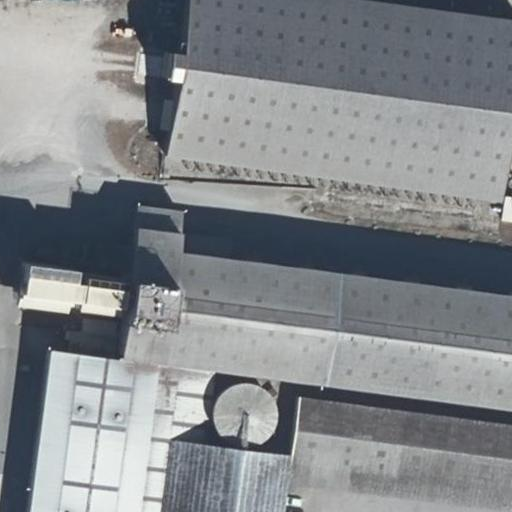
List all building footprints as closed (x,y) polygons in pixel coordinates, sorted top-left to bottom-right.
[(181,0),(161,153),(497,201),(511,87),(511,24),(332,0),(181,0)] [(511,199),(502,198),(499,221),(511,222),(511,199)] [(133,205),(128,247),(172,252),(177,210),(133,205)] [(85,261),(95,263),(98,245),(87,243),(85,261)] [(511,296),(311,271),(172,252),(128,247),(98,243),(98,245),(95,263),(95,264),(117,267),(116,278),(118,279),(123,280),(121,301),(308,313),(303,377),(511,403),(511,296)] [(15,292),(56,297),(74,300),(75,298),(115,300),(118,279),(116,278),(78,274),(77,283),(67,282),(69,269),(19,262),(15,292)] [(123,280),(118,279),(115,300),(121,301),(123,280)] [(308,313),(121,301),(120,306),(115,352),(303,377),(308,313)] [(24,511),(276,511),(284,455),(200,443),(210,372),(110,359),(113,339),(70,332),(67,353),(46,351),(24,511)] [(208,423),(212,431),(218,438),(227,443),(236,445),(245,444),(255,441),(263,435),(268,427),(271,418),(271,408),(268,398),(263,390),(254,385),(245,381),(235,381),(226,384),(218,388),(212,395),(208,404),(206,413),(208,423)] [(511,425),(301,398),(294,398),(286,461),(296,462),(511,491),(511,425)] [(295,482),(296,462),(286,461),(283,480),(295,482)]
